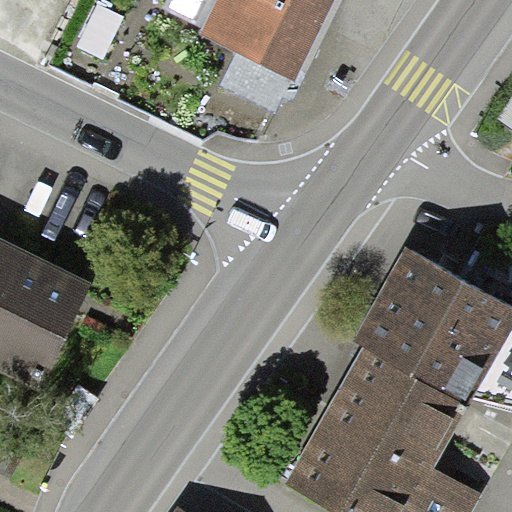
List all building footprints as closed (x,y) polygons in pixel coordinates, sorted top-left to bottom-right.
[(200,22),(210,0),(164,0),(162,5),(200,22)] [(210,0),(200,22),(291,65),(321,0),(210,0)] [(0,245),(0,372),(44,393),(81,315),(93,288),(0,245)] [(360,342),(454,388),(499,297),(406,250),(360,342)] [(360,342),(290,484),(346,511),(458,511),(470,490),(416,463),(454,388),(360,342)]
